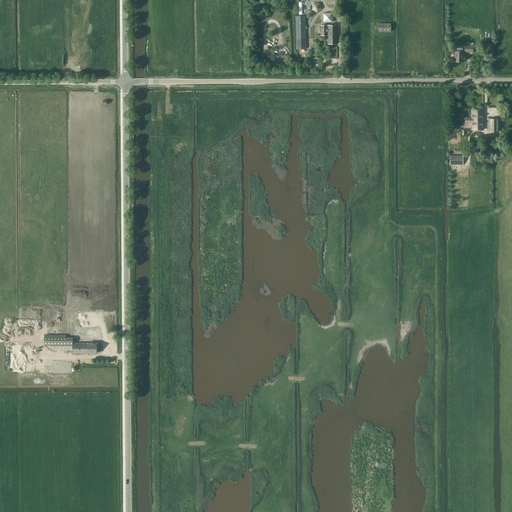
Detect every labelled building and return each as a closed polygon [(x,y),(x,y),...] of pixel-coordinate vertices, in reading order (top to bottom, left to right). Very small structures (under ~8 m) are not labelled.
[(321,9),(321,8),(319,4),(319,3),(314,4),(313,9),(313,10),(317,12),(318,12),(321,9)] [(332,13),(323,13),(323,22),(332,22),(332,13)] [(296,17),(297,49),(306,49),(305,16),(296,17)] [(378,32),(391,32),(391,24),(378,24),(378,32)] [(321,25),(321,36),(327,36),(327,44),(337,44),(337,25),(321,25)] [(454,51),(454,62),(463,62),(463,51),(462,51),(462,48),(456,48),(456,51),(454,51)] [(472,130),(483,130),(483,109),(472,109),(472,118),(465,118),(465,122),(472,122),(472,130)] [(489,132),(499,132),(499,119),(489,119),(489,127),(489,132)] [(462,164),(462,156),(450,156),(450,164),(462,164)] [(44,335),(44,353),(97,353),(97,343),(81,343),(81,340),(73,340),(73,338),(66,338),(66,335),(44,335)]
